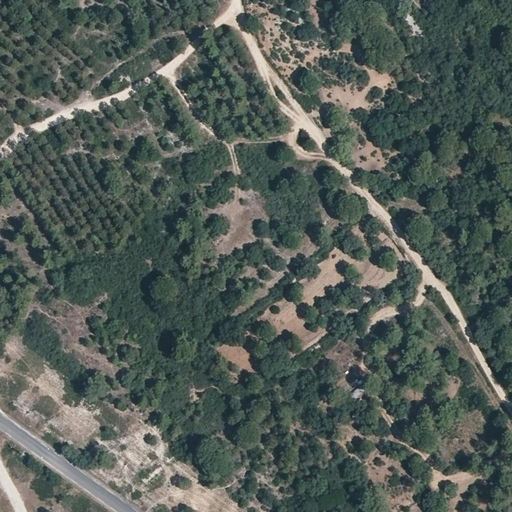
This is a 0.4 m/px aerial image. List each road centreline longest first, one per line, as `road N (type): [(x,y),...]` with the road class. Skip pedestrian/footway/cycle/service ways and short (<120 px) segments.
road 1 (track): [(238,10),(259,57),(448,300),(511,411)]
road 2 (track): [(236,0),(238,10),(200,32),(160,73),(24,135),(0,164)]
road 3 (tertiary): [(0,422),(126,511)]
road 4 (track): [(405,0),(511,100)]
